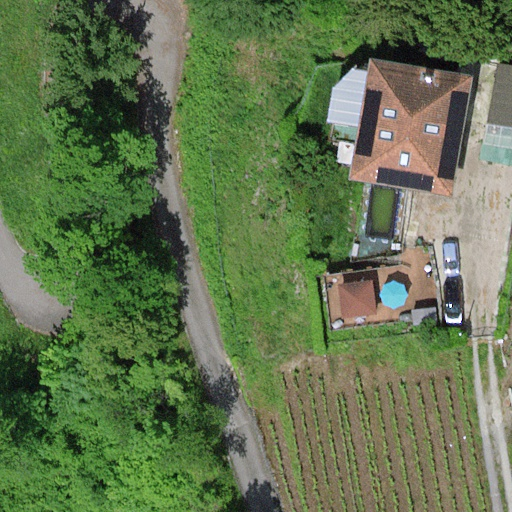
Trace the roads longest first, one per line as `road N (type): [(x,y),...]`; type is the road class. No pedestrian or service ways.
road 1 (unclassified): [(150,0),(161,17),(158,79),(179,249),(265,511)]
road 2 (unclassified): [(0,250),(26,288),(46,292),(64,277),(67,79),(74,25),(88,0)]
